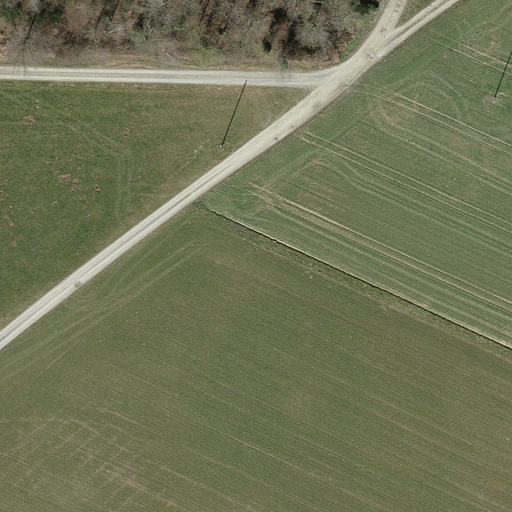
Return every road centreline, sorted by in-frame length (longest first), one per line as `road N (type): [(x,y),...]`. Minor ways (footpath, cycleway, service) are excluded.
road 1 (track): [(0,344),(411,11)]
road 2 (track): [(0,73),(323,75)]
